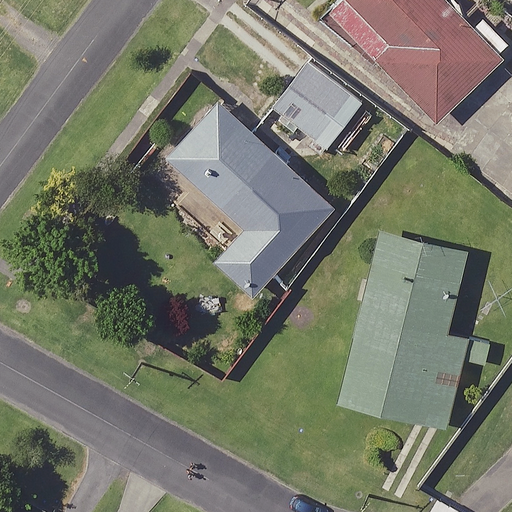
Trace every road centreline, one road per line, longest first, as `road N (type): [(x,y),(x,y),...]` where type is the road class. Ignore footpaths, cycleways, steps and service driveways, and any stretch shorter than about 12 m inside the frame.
road 1 (residential): [(0,358),(270,511)]
road 2 (residential): [(127,0),(0,171)]
